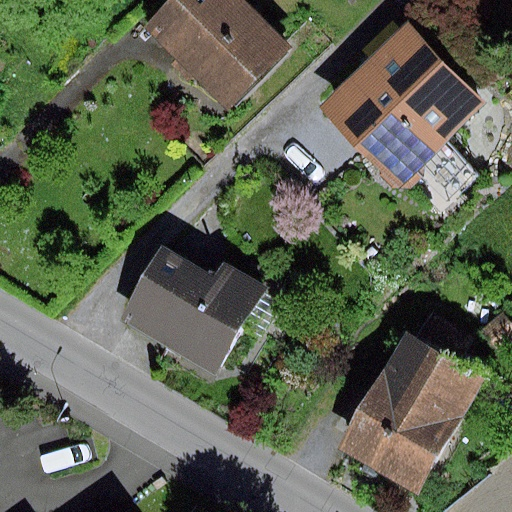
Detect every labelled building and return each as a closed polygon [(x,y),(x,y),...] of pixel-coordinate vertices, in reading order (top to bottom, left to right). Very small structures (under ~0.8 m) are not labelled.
[(253,0),(185,0),(155,29),(234,111),(300,48),(253,0)] [(427,22),(335,107),(386,161),(385,174),(399,188),(417,191),(430,179),(425,174),(502,102),(427,22)] [(225,285),(173,255),(133,323),(232,380),(279,299),(233,273),(225,285)] [(511,317),(509,313),(486,332),(504,353),(511,346),(511,317)] [(501,377),(418,332),(356,447),(440,491),(501,377)]
